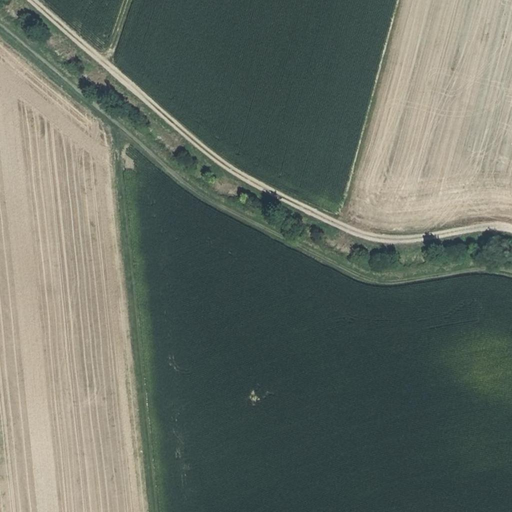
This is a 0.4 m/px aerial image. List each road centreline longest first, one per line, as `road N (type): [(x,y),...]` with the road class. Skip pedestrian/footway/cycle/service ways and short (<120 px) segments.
road 1 (track): [(511,274),(389,285),(361,279),(188,188),(0,26)]
road 2 (track): [(32,0),(220,163),(371,242),(501,223),(511,229)]
road 3 (track): [(153,511),(111,140),(80,102),(0,35)]
